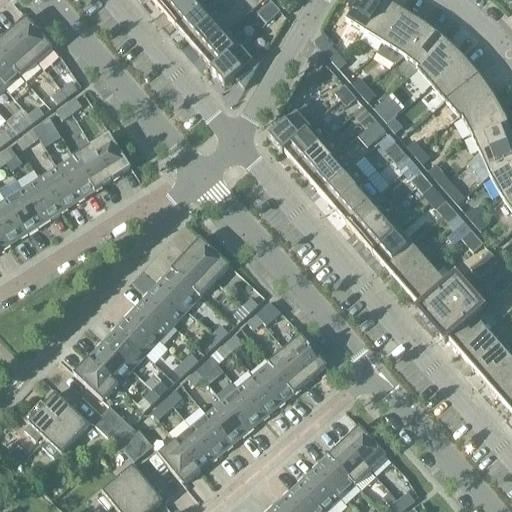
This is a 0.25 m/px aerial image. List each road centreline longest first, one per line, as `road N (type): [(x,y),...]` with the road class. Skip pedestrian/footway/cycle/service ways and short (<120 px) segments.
road 1 (residential): [(511,458),(238,143)]
road 2 (residential): [(0,355),(22,381),(182,197)]
road 3 (unclassified): [(371,377),(201,184)]
road 4 (unclassified): [(201,184),(37,0)]
road 5 (residential): [(0,296),(149,202),(182,197)]
road 6 (residential): [(218,511),(371,377)]
road 7 (residential): [(238,143),(118,0)]
road 8 (unclassified): [(488,511),(371,377)]
road 9 (residential): [(238,143),(321,0)]
